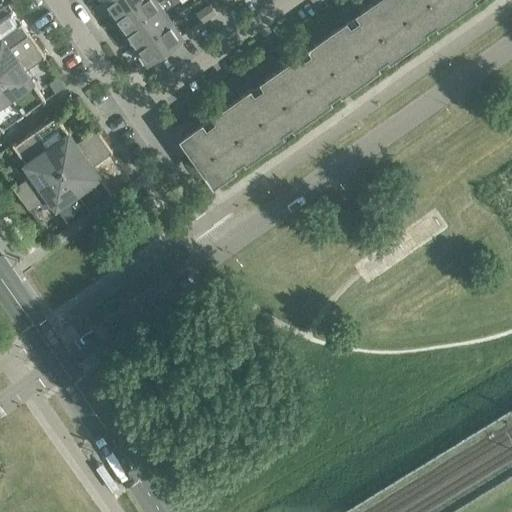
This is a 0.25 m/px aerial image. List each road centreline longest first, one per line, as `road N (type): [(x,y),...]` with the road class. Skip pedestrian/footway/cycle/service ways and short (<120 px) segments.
road 1 (tertiary): [(227,250),(511,47)]
road 2 (tertiary): [(0,405),(227,250)]
road 3 (residential): [(131,114),(294,0)]
road 4 (residential): [(227,250),(131,114)]
road 5 (residential): [(131,114),(52,0)]
